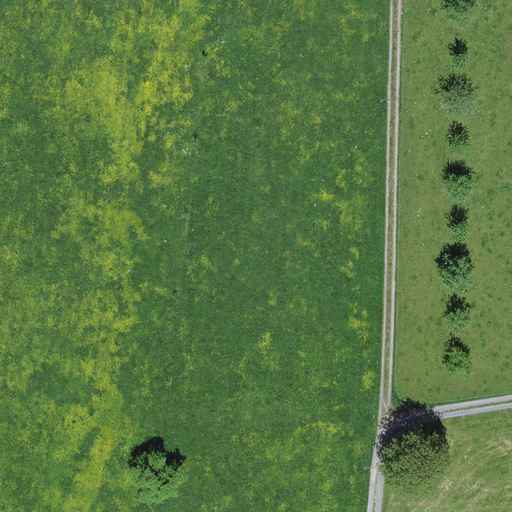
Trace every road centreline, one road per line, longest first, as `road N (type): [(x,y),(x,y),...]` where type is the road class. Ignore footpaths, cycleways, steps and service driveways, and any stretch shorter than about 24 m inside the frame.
road 1 (track): [(375,511),(386,429),(396,0)]
road 2 (track): [(511,402),(422,415),(386,429)]
